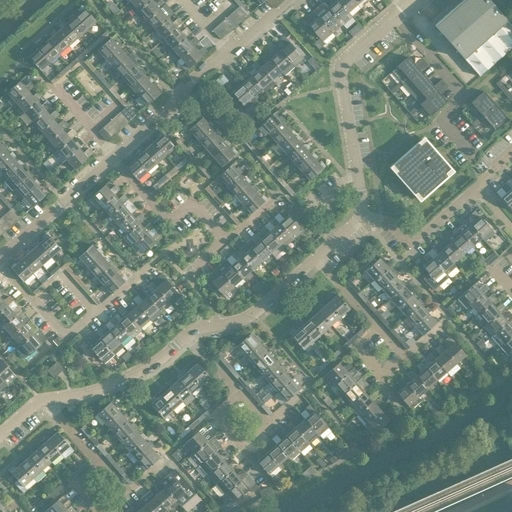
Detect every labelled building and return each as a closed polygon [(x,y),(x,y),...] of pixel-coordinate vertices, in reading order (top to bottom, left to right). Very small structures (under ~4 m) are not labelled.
[(131,0),(130,1),(134,6),(131,8),(131,10),(134,14),(150,0),(131,0)] [(147,21),(147,20),(165,4),(161,0),(160,0),(156,4),(151,0),(150,0),(134,14),(135,14),(143,23),(143,24),(147,21)] [(327,8),(342,25),(351,17),(352,17),(348,13),(336,0),(328,0),(332,4),(327,8)] [(336,0),(348,13),(358,5),(353,0),(336,0)] [(353,0),(358,5),(361,9),(361,8),(370,0),(371,0),(370,0),(353,0)] [(511,26),(500,13),(501,12),(500,11),(499,12),(488,0),(463,0),(434,26),(441,33),(440,34),(441,35),(442,34),(457,51),(455,52),(456,53),(458,52),(478,75),(478,76),(479,77),(511,47),(511,26)] [(323,3),(313,12),(333,34),(333,33),(342,25),(327,8),(323,3)] [(147,20),(147,21),(155,30),(168,18),(173,14),(165,4),(147,20)] [(239,7),(247,16),(250,13),(242,4),(239,7)] [(81,11),(75,16),(87,30),(96,22),(82,6),(79,8),(81,11)] [(234,11),(243,20),(247,16),(239,7),(234,11)] [(230,15),(238,24),(243,20),(234,11),(230,15)] [(332,34),(333,34),(313,12),(308,16),(313,21),(308,25),(320,39),(323,42),(332,34)] [(78,38),(87,30),(75,16),(73,14),(70,16),(72,19),(66,24),(65,25),(78,38)] [(226,19),(234,28),(238,24),(230,15),(226,19)] [(155,30),(151,33),(160,43),(163,39),(177,28),(181,23),(182,23),(178,19),(173,23),(168,18),(155,30)] [(221,23),(229,32),(234,28),(226,19),(221,23)] [(68,46),(78,38),(65,25),(66,24),(63,22),(61,24),(63,27),(56,32),(56,33),(68,46)] [(217,26),(225,36),(229,32),(221,23),(217,26)] [(357,33),(362,29),(357,24),(353,28),(357,33)] [(225,36),(217,26),(212,31),(220,40),(225,36)] [(172,49),(185,37),(190,33),(186,28),(181,33),(177,28),(163,39),(172,49)] [(47,41),(59,54),(68,46),(56,33),(56,32),(54,30),(51,33),(54,35),(47,41)] [(108,35),(106,32),(98,39),(101,42),(108,35)] [(177,62),(180,59),(193,47),(199,42),(195,38),(189,42),(185,37),(172,49),(168,52),(176,62),(177,62)] [(284,46),(279,51),(291,64),(295,67),(299,63),(304,59),(301,55),(289,42),(284,37),(280,41),(284,46)] [(50,63),(59,54),(47,41),(45,38),(42,41),(44,43),(38,49),(50,63)] [(98,51),(106,60),(119,48),(120,48),(122,46),(119,43),(117,45),(111,39),(111,38),(97,50),(97,51),(98,51)] [(89,47),(91,50),(99,43),(96,40),(89,47)] [(275,55),(270,59),(282,72),(285,76),(294,67),(294,68),(295,67),(291,64),(279,51),(275,45),(270,49),(275,55)] [(38,49),(36,46),(33,49),(35,51),(29,57),(41,71),(41,70),(50,63),(38,49)] [(198,52),(193,47),(180,59),(184,63),(181,66),(185,71),(189,68),(202,57),(202,56),(207,51),(203,47),(198,52)] [(119,48),(106,60),(114,69),(127,57),(128,57),(130,55),(128,52),(125,54),(120,48),(119,48)] [(80,55),(82,58),(90,52),(87,49),(80,55)] [(272,80),(282,72),(270,59),(265,54),(261,58),(265,63),(260,67),(272,81),(272,80)] [(136,66),(138,64),(130,55),(128,57),(127,57),(114,69),(122,78),(136,66)] [(71,63),(73,66),(81,59),(78,56),(71,63)] [(400,82),(401,83),(425,62),(421,58),(414,65),(408,57),(391,72),(400,82)] [(88,62),(85,64),(92,72),(95,69),(88,62)] [(251,76),(266,93),(266,92),(275,84),(276,84),(272,80),(272,81),(260,67),(256,62),(251,66),(256,71),(251,76)] [(316,70),(320,67),(321,66),(320,66),(317,62),(317,63),(313,66),(316,70)] [(401,83),(403,85),(411,94),(427,79),(421,73),(429,66),(425,62),(401,83)] [(61,72),(64,75),(71,68),(69,65),(61,72)] [(141,72),(139,70),(136,66),(122,78),(130,87),(144,75),(146,73),(144,70),(141,72)] [(94,73),(100,81),(103,78),(97,71),(94,73)] [(246,71),(237,79),(256,101),(257,101),(266,93),(251,76),(246,71)] [(52,80),(55,83),(62,76),(59,73),(52,80)] [(152,84),(155,82),(152,79),(149,81),(144,75),(130,87),(138,96),(152,84)] [(222,75),(216,81),(221,87),(228,81),(222,75)] [(256,101),(237,79),(232,83),(237,88),(232,93),(243,106),(247,110),(247,109),(256,101)] [(427,79),(411,94),(419,103),(420,105),(444,84),(441,80),(433,86),(427,79)] [(105,80),(102,82),(108,90),(111,87),(105,80)] [(499,81),(496,84),(504,93),(507,90),(499,81)] [(12,106),(15,103),(28,91),(34,87),(30,82),(24,87),(20,82),(7,93),(11,98),(7,101),(12,106),(11,106),(12,106)] [(152,84),(138,96),(146,105),(146,106),(163,91),(155,82),(152,84)] [(287,88),(284,91),(288,95),(296,88),(292,84),(291,84),(290,83),(286,86),(287,88)] [(444,84),(420,105),(422,107),(426,111),(430,116),(435,112),(444,104),(447,102),(447,101),(440,94),(448,88),(444,84)] [(110,92),(117,99),(120,97),(113,89),(110,92)] [(20,116),(24,113),(24,112),(37,101),(42,96),(38,92),(33,96),(28,91),(15,103),(19,108),(16,111),(20,115),(20,116)] [(484,91),(471,103),(479,113),(481,115),(483,117),(496,106),(492,101),(484,91)] [(126,104),(120,97),(117,99),(123,106),(126,104)] [(24,113),(32,122),(45,110),(50,106),(46,101),(41,106),(37,101),(24,112),(24,113)] [(125,108),(133,118),(136,115),(128,106),(125,108)] [(496,106),(483,117),(485,119),(496,131),(508,120),(496,106)] [(120,112),(129,122),(133,118),(125,108),(120,112)] [(50,115),(45,110),(32,122),(41,131),(54,120),(59,115),(55,111),(50,115)] [(116,116),(124,126),(129,122),(120,112),(116,116)] [(282,122),(283,123),(285,120),(282,117),(280,120),(274,113),(275,113),(274,113),(260,125),(261,126),(261,125),(269,134),(282,122)] [(481,115),(476,119),(480,124),(485,119),(483,117),(481,115)] [(111,120),(120,129),(124,126),(116,116),(111,120)] [(211,127),(213,125),(211,122),(208,124),(203,118),(188,130),(189,130),(197,139),(211,127)] [(476,119),(471,124),(475,128),(480,124),(476,119)] [(41,131),(49,141),(62,129),(67,125),(63,120),(58,125),(54,120),(41,131)] [(107,124),(115,133),(120,129),(111,120),(107,124)] [(269,134),(277,144),(290,132),(291,132),(293,130),(291,127),(288,129),(283,123),(282,122),(269,134)] [(102,128),(111,137),(115,133),(107,124),(102,128)] [(214,131),(211,127),(197,139),(205,148),(219,136),(221,134),(219,131),(216,134),(214,131)] [(111,137),(102,128),(98,132),(106,141),(111,137)] [(66,134),(62,129),(49,141),(57,150),(71,139),(76,134),(72,130),(66,134)] [(160,137),(154,142),(166,156),(175,148),(161,131),(158,134),(160,137)] [(299,141),(301,139),(299,136),(296,138),(291,132),(290,132),(277,144),(285,153),(299,141)] [(225,143),(223,140),(219,136),(205,148),(213,158),(227,145),(227,146),(230,143),(227,141),(225,143)] [(66,160),(79,148),(84,144),(80,139),(75,144),(71,139),(57,150),(66,160)] [(144,150),(157,164),(166,156),(154,142),(152,140),(149,142),(151,145),(145,150),(144,150)] [(254,148),(247,140),(244,143),(251,150),(254,148)] [(177,144),(184,151),(187,149),(180,141),(177,144)] [(307,150),(309,148),(307,145),(304,147),(299,141),(285,153),(293,162),(307,150)] [(394,165),(399,171),(396,174),(414,195),(417,192),(423,198),(453,171),(442,160),(441,161),(439,158),(441,157),(437,152),(435,154),(433,151),(434,150),(426,142),(420,147),(417,144),(394,165)] [(227,145),(213,158),(221,167),(238,153),(235,150),(233,152),(227,146),(227,145)] [(83,153),(79,148),(66,160),(74,170),(88,158),(87,158),(93,153),(93,152),(92,153),(89,149),(83,153)] [(142,148),(133,156),(135,158),(147,172),(157,164),(144,150),(145,150),(142,148)] [(5,149),(0,153),(0,169),(13,158),(16,156),(13,153),(11,155),(5,149)] [(252,152),(259,159),(259,160),(262,157),(255,149),(252,152)] [(185,153),(192,160),(195,158),(188,150),(185,153)] [(315,159),(317,157),(315,154),(312,156),(307,150),(293,162),(301,171),(315,159)] [(135,158),(133,156),(130,158),(133,161),(126,166),(126,167),(138,181),(139,180),(138,180),(147,172),(135,158)] [(0,169),(0,171),(7,179),(21,167),(24,165),(21,162),(19,165),(13,158),(0,169)] [(177,165),(179,168),(187,161),(184,158),(177,165)] [(193,162),(200,170),(203,167),(196,159),(193,162)] [(263,159),(260,161),(267,169),(270,166),(263,159)] [(315,159),(301,171),(309,180),(309,181),(326,166),(323,163),(320,166),(315,159)] [(47,160),(43,164),(47,169),(51,165),(47,160)] [(240,174),(242,172),(239,168),(237,168),(236,169),(232,165),(218,177),(226,186),(240,174)] [(175,166),(168,173),(170,176),(178,169),(175,166)] [(7,179),(4,182),(12,191),(16,189),(29,176),(29,177),(32,174),(29,172),(27,174),(25,171),(21,167),(7,179)] [(272,168),(269,170),(275,178),(278,175),(272,168)] [(208,179),(211,176),(204,169),(201,171),(208,179)] [(168,177),(166,174),(158,181),(161,184),(168,177)] [(240,174),(226,186),(234,195),(248,183),(251,181),(248,178),(246,181),(240,174)] [(24,198),(30,192),(37,186),(40,184),(37,181),(35,183),(29,177),(29,176),(16,189),(24,198)] [(277,179),(283,187),(286,184),(280,177),(277,179)] [(157,183),(149,189),(152,192),(159,186),(157,183)] [(248,183),(234,195),(242,205),(256,192),(256,193),(259,190),(254,185),(252,187),(248,183)] [(501,188),(496,193),(501,198),(511,210),(511,191),(510,189),(506,184),(501,188)] [(97,210),(101,207),(101,206),(114,195),(119,190),(115,186),(110,190),(105,185),(92,197),(89,200),(97,209),(97,210)] [(30,192),(24,198),(32,207),(31,207),(32,207),(48,193),(46,190),(43,192),(37,186),(30,192)] [(288,186),(285,189),(292,196),(295,194),(288,186)] [(209,188),(206,191),(213,198),(216,196),(209,188)] [(256,192),(242,205),(250,214),(251,214),(267,200),(264,197),(262,199),(256,193),(256,192)] [(118,200),(114,195),(101,206),(101,207),(109,216),(126,201),(128,200),(124,195),(118,200)] [(214,200),(221,207),(224,205),(217,197),(214,200)] [(5,198),(2,200),(8,208),(11,205),(5,198)] [(129,204),(126,201),(109,216),(105,219),(106,219),(114,228),(114,229),(131,214),(136,209),(130,203),(129,204)] [(222,209),(229,217),(232,214),(225,206),(222,209)] [(10,210),(19,219),(22,216),(13,207),(10,210)] [(279,223),(294,240),(303,232),(300,228),(288,215),(283,209),(283,210),(279,214),(284,219),(279,223)] [(6,214),(14,223),(19,219),(10,210),(6,214)] [(475,221),(470,225),(482,238),(485,242),(494,233),(491,230),(475,211),(474,211),(475,212),(470,215),(475,221)] [(10,227),(14,223),(6,214),(1,218),(10,227)] [(131,214),(114,229),(122,238),(123,238),(126,235),(139,223),(144,219),(140,214),(135,219),(131,214)] [(237,226),(240,223),(234,216),(231,218),(237,226)] [(0,218),(0,225),(5,231),(10,227),(1,218),(0,218)] [(274,227),(269,232),(284,249),(284,248),(293,240),(294,240),(279,223),(274,218),(269,222),(274,227)] [(462,225),(457,230),(472,247),(482,238),(470,225),(465,220),(461,224),(462,225)] [(126,235),(123,238),(131,247),(134,244),(135,244),(153,228),(149,224),(144,228),(139,223),(126,235)] [(284,249),(269,232),(264,226),(260,230),(264,236),(260,240),(271,253),(274,257),(275,257),(284,249)] [(135,244),(134,244),(131,247),(131,248),(139,257),(143,254),(162,237),(161,237),(153,228),(135,244)] [(452,234),(448,238),(463,255),(472,247),(457,230),(456,228),(451,232),(452,234)] [(39,244),(51,257),(60,249),(60,250),(61,249),(46,233),(43,235),(45,238),(39,243),(39,244)] [(255,244),(250,248),(262,262),(271,253),(260,240),(255,235),(250,239),(255,244)] [(453,263),(463,255),(448,238),(446,237),(442,241),(443,242),(438,247),(453,263)] [(39,243),(37,241),(34,244),(36,246),(30,252),(42,266),(51,257),(39,244),(39,243)] [(306,242),(300,247),(304,251),(310,245),(306,242)] [(262,262),(250,248),(245,243),(239,249),(240,250),(237,253),(252,270),(262,262)] [(92,245),(78,257),(79,258),(87,267),(100,255),(101,255),(103,252),(98,247),(96,250),(92,246),(93,245),(92,245)] [(457,267),(453,263),(438,247),(437,245),(432,249),(437,254),(432,259),(447,276),(456,267),(457,267)] [(21,260),(33,274),(42,266),(30,252),(28,249),(25,252),(27,254),(21,260)] [(236,261),(231,265),(243,278),(252,270),(237,253),(236,252),(231,256),(236,261)] [(422,267),(428,274),(423,279),(434,291),(449,278),(447,276),(432,259),(428,254),(427,254),(423,258),(427,263),(423,267),(422,267)] [(100,255),(87,267),(95,276),(109,264),(111,262),(109,259),(106,261),(101,255),(100,255)] [(21,260),(19,257),(16,260),(18,262),(12,268),(11,268),(24,282),(33,274),(21,260)] [(388,268),(390,266),(388,263),(385,265),(380,259),(379,258),(365,271),(365,272),(365,271),(373,280),(388,268)] [(65,269),(72,263),(70,260),(62,266),(65,269)] [(218,270),(233,287),(243,278),(231,265),(226,260),(220,266),(221,267),(218,270)] [(109,264),(95,276),(103,285),(117,273),(119,271),(117,268),(111,262),(109,264)] [(53,275),(55,278),(63,271),(60,268),(53,275)] [(66,271),(73,278),(76,276),(69,268),(66,271)] [(393,274),(388,268),(373,280),(382,290),(396,277),(398,275),(396,272),(393,274)] [(236,291),(233,287),(218,270),(217,269),(212,273),(217,278),(212,282),(223,296),(228,291),(231,295),(236,291)] [(117,273),(103,285),(111,294),(128,280),(125,277),(123,279),(117,273)] [(161,284),(156,288),(171,305),(180,297),(181,297),(177,293),(178,293),(166,280),(161,274),(161,275),(157,279),(161,284)] [(44,283),(46,286),(54,279),(51,276),(44,283)] [(75,280),(81,287),(84,285),(78,277),(75,280)] [(404,286),(407,284),(404,281),(402,283),(396,277),(382,290),(390,299),(404,286)] [(152,292),(147,297),(158,310),(162,307),(165,311),(171,305),(156,288),(152,283),(147,287),(152,292)] [(34,291),(37,294),(45,287),(42,284),(34,291)] [(255,284),(251,288),(256,294),(260,290),(255,284)] [(461,295),(457,299),(466,308),(470,305),(483,294),(488,289),(484,284),(479,289),(474,284),(461,295)] [(351,287),(357,295),(360,292),(353,285),(351,287)] [(83,289),(90,297),(93,294),(86,286),(83,289)] [(412,295),(415,293),(412,290),(410,293),(404,286),(390,299),(398,308),(412,295)] [(142,291),(133,300),(151,320),(152,322),(161,313),(158,310),(147,297),(143,292),(142,291)] [(359,296),(365,304),(368,301),(362,294),(359,296)] [(487,298),(483,294),(470,305),(478,314),(478,315),(491,303),(496,298),(492,294),(487,298)] [(325,301),(328,303),(340,317),(349,309),(350,310),(350,309),(337,295),(331,301),(328,298),(325,301)] [(420,304),(420,305),(423,302),(420,299),(418,302),(412,295),(398,308),(406,317),(420,304)] [(4,301),(0,296),(0,312),(13,301),(9,297),(4,301)] [(98,306),(101,303),(94,296),(91,299),(98,306)] [(133,309),(128,313),(143,330),(141,329),(151,320),(133,300),(128,304),(133,309)] [(0,312),(0,323),(3,327),(20,312),(21,311),(13,301),(0,312)] [(420,304),(406,317),(414,326),(428,314),(429,314),(431,311),(423,302),(420,305),(420,304)] [(328,303),(324,307),(323,306),(320,305),(316,309),(318,311),(319,311),(331,325),(340,317),(328,303)] [(367,306),(373,313),(376,310),(370,303),(367,306)] [(483,328),(487,324),(486,324),(499,313),(505,308),(501,303),(495,308),(491,303),(478,315),(478,314),(474,318),(475,318),(483,327),(483,328)] [(143,330),(128,313),(123,308),(119,312),(123,317),(118,322),(133,339),(133,338),(142,330),(143,330)] [(322,333),(331,325),(319,311),(318,311),(312,317),(310,314),(307,317),(309,319),(310,319),(322,333)] [(24,317),(20,312),(3,327),(11,336),(30,320),(26,316),(24,317)] [(375,315),(382,322),(385,320),(378,312),(375,315)] [(487,324),(495,333),(495,334),(508,322),(511,318),(511,316),(509,313),(504,318),(499,313),(486,324),(487,324)] [(428,314),(414,326),(422,335),(422,336),(439,321),(437,318),(434,320),(429,314),(428,314)] [(133,339),(118,322),(114,317),(109,321),(114,326),(109,330),(124,347),(133,339)] [(298,325),(300,327),(313,342),(322,333),(310,319),(309,319),(303,325),(301,322),(298,325)] [(11,336),(20,346),(37,331),(38,330),(30,320),(11,336)] [(383,324),(390,331),(393,329),(386,321),(383,324)] [(511,326),(508,322),(495,334),(495,333),(491,337),(500,346),(499,346),(500,347),(503,343),(511,335),(511,326)] [(104,334),(99,339),(114,356),(114,355),(123,347),(124,347),(109,330),(104,325),(100,329),(104,334)] [(292,331),(289,333),(304,350),(309,345),(315,353),(320,349),(313,342),(300,327),(294,333),(292,331)] [(363,328),(356,334),(358,337),(366,331),(363,328)] [(391,333),(398,341),(401,338),(394,330),(391,333)] [(37,331),(20,346),(16,349),(25,359),(28,355),(28,356),(42,344),(41,344),(47,339),(47,338),(46,339),(43,335),(41,336),(37,331)] [(87,343),(86,343),(90,347),(89,347),(101,360),(105,364),(114,356),(99,339),(95,333),(90,337),(91,339),(87,343)] [(237,346),(245,356),(259,343),(262,341),(259,338),(257,340),(251,334),(251,333),(236,346),(237,347),(237,346)] [(503,343),(500,347),(508,356),(511,353),(511,352),(511,335),(503,343)] [(349,346),(356,339),(354,336),(346,343),(349,346)] [(445,351),(456,364),(466,355),(449,337),(445,341),(449,346),(445,351)] [(400,343),(406,350),(409,347),(403,340),(400,343)] [(259,343),(245,356),(253,365),(267,352),(270,350),(267,347),(265,349),(259,343)] [(345,344),(337,351),(340,354),(347,347),(345,344)] [(440,355),(435,359),(447,372),(456,364),(445,351),(440,345),(435,350),(440,355)] [(220,360),(226,355),(222,350),(216,356),(220,360)] [(267,352),(253,365),(261,374),(275,361),(275,362),(278,359),(275,356),(270,350),(267,352)] [(335,352),(328,359),(331,362),(338,355),(335,352)] [(430,363),(425,368),(437,381),(447,372),(435,359),(430,354),(426,358),(430,363)] [(0,377),(7,385),(16,377),(13,373),(1,360),(0,358),(0,377)] [(225,360),(222,362),(228,370),(231,367),(225,360)] [(275,361),(261,374),(269,383),(283,371),(284,371),(286,369),(283,366),(281,368),(275,362),(275,361)] [(321,370),(329,364),(326,361),(319,367),(321,370)] [(47,371),(54,378),(63,370),(56,362),(47,371)] [(421,372),(416,376),(428,389),(437,381),(425,368),(421,362),(416,366),(421,372)] [(188,371),(200,386),(209,378),(210,377),(197,363),(190,369),(188,366),(185,369),(188,372),(188,371)] [(334,384),(347,373),(353,368),(348,363),(343,368),(339,363),(325,375),(334,384)] [(233,369),(230,372),(237,379),(240,376),(233,369)] [(179,379),(191,394),(200,386),(188,371),(188,372),(181,377),(179,375),(176,377),(178,380),(179,379)] [(292,380),(294,378),(291,374),(289,374),(287,375),(284,371),(283,371),(269,383),(277,392),(291,380),(292,380)] [(418,397),(428,389),(416,376),(411,371),(407,375),(411,380),(406,384),(418,397)] [(352,378),(347,373),(334,384),(343,394),(359,379),(361,378),(357,373),(352,378)] [(241,378),(238,381),(245,388),(248,386),(241,378)] [(302,387),(294,378),(292,380),(291,380),(277,392),(285,401),(285,402),(302,387)] [(169,388),(182,402),(191,394),(179,379),(178,380),(172,385),(170,383),(167,385),(169,388)] [(351,403),(364,392),(369,387),(365,383),(364,384),(359,379),(343,394),(351,403)] [(422,401),(418,397),(406,384),(402,379),(397,383),(402,388),(397,393),(408,406),(412,410),(412,409),(421,401),(422,401)] [(167,385),(158,393),(160,396),(173,410),(182,402),(169,388),(167,385)] [(249,387),(246,390),(253,398),(256,395),(249,387)] [(368,397),(364,392),(351,403),(347,407),(349,405),(357,414),(355,416),(356,416),(373,401),(378,397),(374,392),(368,397)] [(267,395),(261,400),(264,404),(270,398),(267,395)] [(164,418),(173,410),(160,396),(154,401),(152,399),(149,402),(164,419),(164,418)] [(223,396),(215,403),(218,406),(226,399),(223,396)] [(257,397),(254,399),(261,407),(264,404),(261,400),(257,397)] [(364,426),(381,411),(386,406),(382,402),(377,406),(373,401),(356,416),(358,415),(366,424),(364,426)] [(119,411),(119,412),(122,409),(119,407),(117,409),(111,402),(96,415),(97,415),(105,424),(119,411)] [(214,404),(206,411),(209,414),(216,407),(214,404)] [(309,415),(304,419),(319,436),(328,428),(329,428),(325,424),(326,424),(314,411),(309,405),(308,405),(309,406),(305,410),(309,415)] [(266,406),(263,409),(269,416),(272,414),(266,406)] [(119,411),(105,424),(113,433),(127,421),(130,419),(127,416),(128,415),(126,413),(123,415),(119,412),(119,411)] [(385,416),(381,411),(364,426),(372,435),(376,432),(395,415),(394,415),(391,411),(385,416)] [(205,412),(197,419),(200,422),(207,415),(205,412)] [(319,436),(304,419),(300,414),(295,418),(300,423),(295,428),(310,444),(319,436)] [(127,421),(113,433),(121,442),(135,430),(136,430),(138,428),(135,425),(133,422),(131,425),(127,421)] [(195,421),(188,427),(191,430),(198,424),(195,421)] [(286,426),(284,428),(289,433),(285,436),(300,453),(309,444),(310,445),(310,444),(295,428),(290,423),(290,422),(286,426)] [(85,428),(82,431),(88,438),(91,436),(85,428)] [(186,429),(179,435),(181,438),(189,432),(186,429)] [(121,442),(129,452),(143,439),(144,439),(146,437),(144,434),(141,436),(136,430),(135,430),(121,442)] [(48,440),(60,454),(69,446),(70,446),(57,431),(57,432),(50,438),(48,435),(45,438),(47,440),(48,440)] [(185,443),(194,453),(212,437),(208,432),(203,437),(198,431),(185,443)] [(300,453),(285,436),(281,431),(276,435),(281,440),(276,444),(291,461),(300,453)] [(93,437),(90,440),(97,448),(100,445),(93,437)] [(194,453),(190,456),(198,465),(202,462),(216,451),(220,446),(221,446),(217,441),(212,437),(194,453)] [(143,439),(129,452),(137,461),(152,448),(154,446),(152,443),(150,441),(147,443),(144,439),(143,439)] [(266,453),(281,470),(281,469),(290,461),(291,461),(276,444),(271,439),(267,443),(271,448),(266,453)] [(39,448),(51,462),(60,454),(48,440),(47,440),(41,446),(39,443),(36,446),(38,448),(39,448)] [(345,446),(336,453),(339,458),(348,451),(345,446)] [(101,447),(98,449),(105,457),(108,454),(101,447)] [(29,456),(42,470),(51,462),(39,448),(38,448),(32,454),(30,451),(27,454),(29,456)] [(157,455),(152,448),(137,461),(145,470),(162,455),(160,452),(157,455)] [(281,470),(266,453),(262,448),(257,452),(262,457),(256,461),(268,475),(271,478),(272,478),(281,470)] [(207,475),(224,460),(229,456),(225,451),(220,456),(216,451),(202,462),(198,465),(199,466),(207,475)] [(175,452),(172,455),(177,461),(180,458),(175,452)] [(20,464),(33,479),(42,470),(29,456),(23,462),(21,460),(18,462),(20,465),(20,464)] [(109,456),(106,458),(113,466),(116,463),(109,456)] [(215,485),(232,470),(238,465),(234,461),(228,465),(224,460),(207,475),(215,484),(215,485)] [(12,467),(9,470),(17,480),(14,483),(20,490),(23,487),(27,490),(36,482),(33,479),(20,464),(20,465),(15,469),(14,467),(12,467)] [(78,474),(85,468),(83,465),(75,471),(78,474)] [(117,465),(114,468),(121,475),(124,472),(117,465)] [(169,474),(160,482),(176,501),(179,504),(179,505),(181,507),(196,493),(176,470),(171,475),(169,474)] [(224,494),(246,475),(242,470),(237,475),(232,470),(215,485),(216,485),(224,494)] [(69,482),(76,476),(74,473),(66,479),(69,482)] [(126,474),(123,477),(129,485),(132,482),(126,474)] [(246,475),(224,494),(232,503),(232,504),(236,500),(255,484),(254,483),(254,484),(246,475)] [(60,490),(67,484),(64,481),(57,487),(60,490)] [(179,504),(176,501),(160,482),(155,486),(160,492),(155,496),(166,509),(167,509),(171,505),(174,509),(179,504),(179,505),(179,504)] [(267,483),(261,486),(265,495),(271,492),(267,483)] [(50,499),(58,492),(55,489),(48,496),(50,499)] [(146,495),(141,499),(151,511),(169,511),(167,509),(166,509),(155,496),(150,491),(146,495)] [(41,507),(49,500),(46,497),(38,504),(41,507)] [(151,511),(141,499),(136,503),(141,508),(136,511),(151,511)] [(64,511),(71,506),(72,505),(68,500),(63,505),(58,500),(45,511),(44,511),(64,511)]
